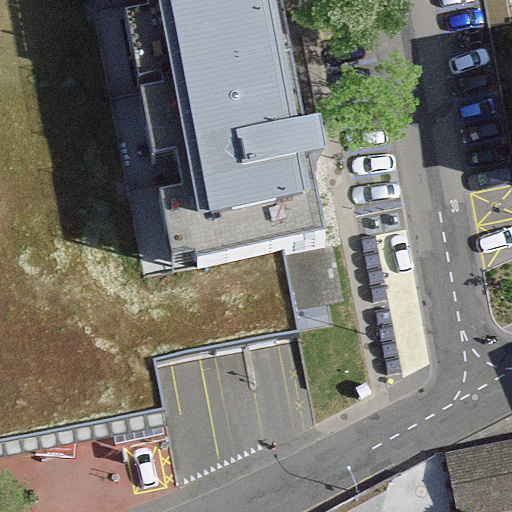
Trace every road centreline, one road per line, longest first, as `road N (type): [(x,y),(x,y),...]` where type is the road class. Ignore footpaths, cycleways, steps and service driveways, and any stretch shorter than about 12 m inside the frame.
road 1 (residential): [(479,388),(404,0)]
road 2 (residential): [(224,511),(479,388)]
